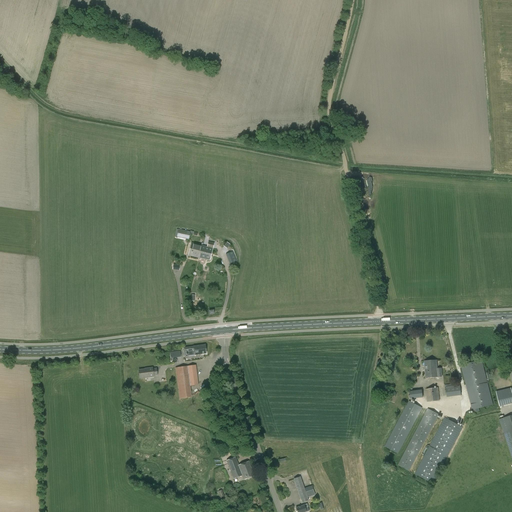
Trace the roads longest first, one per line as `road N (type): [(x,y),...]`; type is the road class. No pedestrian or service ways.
road 1 (track): [(379,315),(328,108),(352,0)]
road 2 (primary): [(511,315),(222,330)]
road 3 (primary): [(222,330),(84,348),(0,349)]
road 4 (tertiary): [(281,511),(222,330)]
